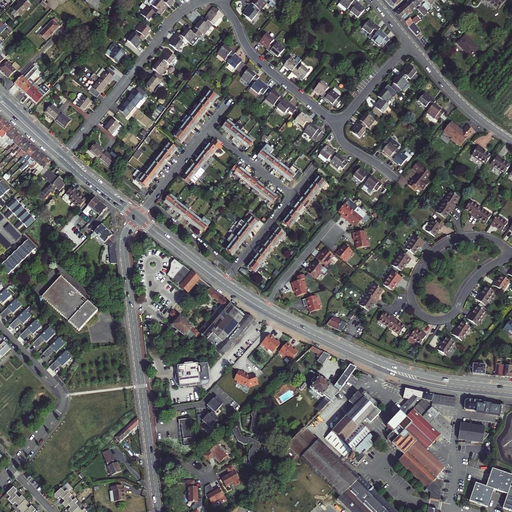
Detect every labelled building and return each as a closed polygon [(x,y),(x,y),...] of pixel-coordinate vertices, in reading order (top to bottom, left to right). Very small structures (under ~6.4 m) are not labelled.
[(13,9),(21,17),(32,5),(26,0),(23,0),(19,5),(17,4),(13,9)] [(167,6),(161,1),(160,0),(158,0),(153,7),(155,8),(152,11),(156,14),(159,17),(165,10),(164,9),(167,6)] [(172,4),(175,0),(161,0),(161,1),(167,6),(170,8),(173,5),(172,4)] [(258,9),(260,11),(269,0),(262,0),(263,0),(262,0),(255,0),(255,1),(254,0),(251,4),(258,9)] [(349,7),(354,1),(352,0),(342,0),(337,6),(345,12),(349,7)] [(354,1),(349,7),(352,9),(350,12),(358,18),(364,10),(361,7),(362,6),(355,0),(354,1)] [(405,4),(412,12),(416,8),(409,0),(405,4)] [(504,0),(485,0),(498,9),(505,0),(504,0)] [(258,9),(251,4),(245,11),(246,12),(243,15),(251,22),(258,14),(256,12),(258,9)] [(406,14),(407,16),(412,12),(405,4),(400,8),(406,14)] [(156,14),(152,11),(147,7),(145,5),(142,9),(144,11),(140,15),(148,22),(152,18),(153,18),(156,14)] [(418,10),(420,12),(425,17),(427,15),(420,7),(418,10)] [(406,14),(400,8),(396,13),(401,19),(406,14)] [(220,19),(221,20),(224,17),(215,9),(212,13),(211,11),(207,16),(208,16),(205,20),(212,26),(214,27),(220,19)] [(425,17),(420,12),(415,16),(416,17),(420,22),(425,17)] [(412,21),(407,16),(406,14),(401,19),(407,26),(416,36),(419,34),(420,35),(422,34),(420,32),(416,26),(412,21)] [(416,17),(412,21),(416,26),(420,22),(416,17)] [(205,20),(203,18),(197,25),(198,25),(195,29),(203,36),(212,26),(205,20)] [(53,20),(40,33),(39,34),(39,35),(39,36),(40,37),(41,37),(43,37),(45,40),(48,39),(52,36),(51,34),(52,33),(53,34),(60,27),(57,24),(59,22),(56,19),(54,20),(53,20)] [(223,21),(221,20),(220,19),(214,27),(216,29),(223,21)] [(372,33),(375,35),(378,31),(380,28),(374,23),(373,24),(369,21),(363,29),(370,35),(372,33)] [(5,24),(12,32),(14,31),(6,23),(5,24)] [(151,30),(143,23),(136,31),(139,33),(136,36),(142,40),(143,41),(148,35),(148,34),(151,30)] [(203,36),(195,29),(192,33),(188,30),(184,33),(180,37),(184,39),(194,48),(203,36)] [(375,35),(371,39),(379,46),(381,44),(384,46),(389,40),(383,34),(382,35),(378,31),(375,35)] [(275,40),(267,33),(263,39),(259,43),(263,46),(264,45),(268,49),(272,43),(275,40)] [(136,36),(134,34),(127,42),(136,49),(139,45),(139,44),(142,40),(136,36)] [(181,42),(184,39),(180,37),(177,34),(171,40),(172,41),(169,45),(177,52),(184,44),(181,42)] [(478,49),(466,35),(457,43),(470,57),(478,49)] [(268,49),(267,49),(274,55),(274,54),(278,57),(285,49),(278,43),(276,45),(272,43),(268,49)] [(125,53),(117,47),(113,44),(108,50),(112,53),(109,57),(117,63),(125,53)] [(235,54),(236,53),(229,47),(228,48),(224,45),(218,53),(225,59),(227,58),(230,60),(235,54)] [(167,64),(169,66),(176,58),(166,51),(163,54),(164,55),(161,59),(167,64)] [(230,60),(228,63),(235,69),(242,61),(238,58),(239,57),(235,54),(230,60)] [(297,66),(300,63),(292,56),(284,66),(288,69),(289,68),(292,71),(297,66)] [(156,73),(160,76),(167,68),(165,67),(167,64),(161,59),(160,58),(154,65),(155,66),(152,70),(156,73)] [(8,61),(0,68),(0,69),(9,78),(12,75),(11,74),(12,73),(13,74),(16,71),(12,67),(13,66),(8,61)] [(242,61),(235,69),(239,73),(246,64),(242,61)] [(292,71),(292,72),(299,78),(299,77),(303,80),(310,71),(303,65),(300,68),(297,66),(292,71)] [(402,73),(408,78),(410,80),(416,72),(407,65),(405,68),(405,69),(402,73)] [(19,89),(26,81),(29,78),(37,70),(39,68),(37,66),(30,74),(29,73),(25,76),(23,74),(13,84),(19,89)] [(97,76),(100,78),(108,85),(113,78),(112,77),(115,75),(108,69),(106,72),(103,69),(97,76)] [(260,78),(253,72),(252,73),(248,69),(241,78),(249,84),(251,82),(254,84),(257,80),(260,78)] [(40,72),(37,70),(29,78),(32,81),(40,72)] [(402,73),(401,72),(396,79),(396,80),(393,84),(402,91),(409,83),(405,81),(408,78),(402,73)] [(156,73),(154,76),(161,82),(163,79),(160,76),(156,73)] [(101,91),(102,92),(108,85),(100,78),(97,76),(95,74),(91,78),(97,83),(89,92),(96,97),(99,93),(101,91)] [(161,82),(154,76),(146,86),(155,94),(157,93),(163,86),(163,84),(161,82)] [(254,84),(251,89),(258,95),(260,92),(263,95),(269,88),(262,82),(261,84),(257,80),(254,84)] [(32,86),(26,81),(19,89),(24,94),(32,86)] [(327,90),(329,88),(321,82),(314,90),(318,94),(319,93),(322,96),(327,90)] [(46,94),(50,89),(44,84),(39,88),(46,94)] [(393,84),(390,87),(399,95),(402,91),(393,84)] [(37,91),(32,86),(24,94),(29,99),(37,91)] [(127,100),(135,106),(146,93),(139,87),(135,91),(136,92),(134,94),(133,93),(127,100)] [(35,104),(46,94),(39,88),(37,91),(29,99),(35,104)] [(322,96),(322,97),(328,103),(329,102),(336,107),(341,100),(339,98),(340,97),(332,90),(330,93),(327,90),(322,96)] [(380,99),(387,104),(393,97),(384,90),(381,93),(378,97),(380,99)] [(272,91),(266,99),(274,106),(275,103),(279,106),(283,100),(284,99),(278,94),(277,95),(272,91)] [(204,99),(212,105),(217,99),(209,92),(207,95),(204,99)] [(433,104),(437,100),(430,95),(429,96),(425,93),(419,101),(426,107),(428,105),(431,107),(433,104)] [(78,104),(76,106),(83,112),(91,102),(84,96),(84,97),(82,95),(80,95),(79,97),(79,98),(75,103),(78,104)] [(199,105),(207,111),(212,105),(204,99),(199,105)] [(383,115),(390,107),(387,104),(380,99),(377,103),(378,104),(375,108),(383,115)] [(120,110),(127,116),(135,106),(127,100),(122,107),(123,108),(120,110)] [(279,106),(277,108),(284,114),(287,111),(292,115),(297,109),(288,102),(287,103),(283,100),(279,106)] [(433,104),(431,107),(427,113),(434,119),(436,117),(439,119),(444,113),(445,112),(438,107),(437,108),(433,104)] [(61,113),(52,105),(45,112),(55,120),(61,113)] [(194,112),(202,118),(207,111),(199,105),(194,112)] [(375,108),(372,111),(380,118),(383,115),(375,108)] [(189,118),(197,124),(202,118),(194,112),(189,118)] [(61,113),(55,120),(65,128),(71,120),(61,113)] [(311,124),(313,121),(306,115),(305,116),(302,113),(295,121),(306,130),(311,124)] [(357,123),(364,129),(366,126),(368,128),(375,120),(366,113),(363,117),(362,116),(357,123)] [(444,113),(439,119),(444,123),(449,117),(444,113)] [(184,125),(192,131),(197,124),(189,118),(187,116),(182,123),(184,125)] [(112,119),(105,129),(115,137),(123,127),(112,119)] [(6,120),(0,126),(0,134),(10,124),(6,120)] [(222,128),(229,134),(235,126),(228,121),(222,128)] [(462,130),(451,121),(443,131),(451,138),(450,139),(459,147),(467,137),(469,138),(475,131),(467,125),(462,130)] [(229,134),(235,138),(242,128),(243,128),(237,123),(235,126),(229,134)] [(351,132),(360,138),(366,130),(364,129),(357,123),(354,127),(355,128),(351,132)] [(0,136),(4,140),(15,128),(10,124),(0,134),(0,136)] [(306,130),(304,132),(312,138),(314,136),(317,138),(321,133),(322,131),(315,126),(315,127),(311,124),(306,130)] [(179,131),(187,137),(192,131),(184,125),(179,131)] [(123,127),(115,137),(118,139),(126,130),(123,127)] [(0,143),(3,146),(18,131),(15,128),(4,140),(0,143)] [(242,128),(235,138),(241,143),(246,137),(249,133),(242,128)] [(11,147),(23,135),(18,131),(3,146),(3,147),(6,149),(9,145),(11,147)] [(187,137),(179,131),(174,137),(182,144),(187,137)] [(14,149),(15,151),(27,139),(23,135),(11,147),(4,155),(6,157),(14,149)] [(253,142),(246,137),(241,143),(248,148),(253,142)] [(17,153),(19,154),(31,142),(27,139),(15,151),(13,154),(15,155),(17,153)] [(386,155),(392,161),(399,153),(400,151),(397,149),(400,145),(393,139),(390,142),(382,151),(386,155)] [(221,147),(213,141),(210,145),(209,144),(204,150),(212,156),(215,151),(217,152),(221,147)] [(19,154),(17,156),(19,158),(21,156),(22,157),(26,153),(27,154),(35,146),(31,142),(19,154)] [(169,143),(164,150),(172,156),(177,149),(169,143)] [(99,159),(105,151),(95,144),(89,151),(99,159)] [(22,160),(26,164),(39,150),(35,146),(27,154),(22,160)] [(336,156),(338,154),(331,148),(331,149),(327,146),(319,155),(319,156),(318,158),(325,164),(328,159),(332,162),(336,156)] [(472,155),(486,164),(492,156),(484,151),(485,149),(479,146),(472,155)] [(264,161),(269,154),(272,152),(265,147),(258,156),(264,161)] [(39,150),(26,164),(21,169),(23,172),(30,164),(33,166),(44,154),(39,150)] [(138,160),(142,154),(138,150),(133,156),(138,160)] [(159,156),(167,163),(172,156),(164,150),(159,156)] [(212,156),(204,150),(199,157),(206,162),(212,156)] [(105,151),(99,159),(109,166),(111,163),(114,165),(117,161),(105,151)] [(399,153),(392,161),(397,165),(398,164),(401,166),(406,159),(408,161),(413,156),(407,151),(404,154),(400,151),(399,153)] [(35,168),(37,170),(48,158),(44,154),(33,166),(30,168),(33,170),(35,168)] [(271,166),(276,160),(269,154),(264,161),(271,166)] [(151,161),(154,163),(162,169),(167,163),(159,156),(158,158),(155,156),(151,161)] [(336,156),(332,162),(330,164),(338,170),(340,168),(343,171),(348,164),(341,158),(341,159),(336,156)] [(492,166),(505,174),(511,166),(503,161),(503,159),(498,156),(492,166)] [(206,162),(199,157),(195,163),(202,169),(206,162)] [(48,158),(37,170),(30,177),(32,180),(43,168),(45,170),(49,166),(52,162),(48,158)] [(276,160),(271,166),(277,171),(282,165),(276,160)] [(421,186),(425,189),(430,182),(427,179),(432,173),(430,172),(431,170),(418,160),(413,168),(418,172),(416,174),(417,175),(414,179),(413,178),(409,184),(415,188),(417,185),(420,188),(421,186)] [(154,163),(149,169),(157,175),(162,169),(154,163)] [(202,169),(195,163),(189,170),(198,176),(200,178),(205,172),(202,169)] [(240,179),(246,172),(239,167),(238,167),(235,165),(231,170),(234,173),(233,174),(240,179)] [(289,170),(282,165),(277,171),(284,176),(289,170)] [(49,166),(45,170),(40,175),(43,178),(44,177),(50,170),(52,168),(49,166)] [(289,170),(284,176),(290,181),(293,178),(297,181),(303,174),(292,166),(289,170)] [(149,169),(144,175),(152,182),(157,175),(149,169)] [(370,177),(371,177),(364,171),(363,172),(359,169),(353,176),(361,183),(363,181),(366,183),(370,177)] [(50,170),(44,177),(47,180),(53,174),(50,170)] [(198,176),(189,170),(182,179),(189,185),(190,186),(193,183),(195,185),(200,178),(198,176)] [(240,179),(247,184),(252,177),(246,172),(240,179)] [(144,175),(141,173),(138,178),(136,181),(145,188),(146,187),(147,188),(152,182),(144,175)] [(63,179),(61,178),(59,180),(58,179),(59,178),(57,177),(53,174),(47,180),(53,185),(49,190),(48,189),(44,193),(48,197),(52,193),(53,194),(57,189),(61,192),(66,186),(64,184),(63,179)] [(252,177),(247,184),(253,189),(258,182),(252,177)] [(338,186),(340,183),(333,177),(330,180),(338,186)] [(374,180),(370,177),(366,183),(364,185),(372,191),(373,189),(376,192),(382,185),(375,179),(374,180)] [(326,184),(318,178),(313,184),(320,189),(321,190),(326,184)] [(0,203),(4,208),(6,205),(1,199),(3,198),(5,196),(10,201),(12,200),(6,194),(8,192),(11,190),(2,182),(0,184),(0,203)] [(265,187),(258,182),(253,189),(252,191),(258,196),(265,187)] [(313,184),(308,190),(315,196),(320,189),(313,184)] [(265,187),(258,196),(257,196),(264,202),(266,199),(271,192),(265,187)] [(70,201),(80,209),(87,202),(77,193),(78,192),(73,188),(64,198),(69,202),(70,201)] [(315,196),(308,190),(303,197),(310,202),(315,196)] [(278,197),(271,192),(266,199),(272,204),(278,197)] [(456,205),(455,204),(459,197),(451,192),(444,201),(454,208),(456,205)] [(176,201),(176,200),(169,195),(164,202),(171,207),(176,201)] [(312,204),(310,202),(303,197),(298,203),(304,209),(307,206),(309,207),(312,204)] [(21,222),(17,226),(20,229),(24,225),(26,227),(28,229),(36,221),(15,199),(7,207),(9,209),(11,211),(7,215),(9,218),(13,214),(15,216),(19,220),(21,222)] [(94,202),(84,213),(88,217),(90,215),(94,219),(92,221),(95,224),(90,229),(95,234),(103,226),(101,223),(104,219),(102,217),(106,213),(109,209),(96,199),(94,202)] [(176,201),(171,207),(177,212),(182,206),(176,201)] [(454,208),(444,201),(437,212),(445,217),(450,210),(452,211),(454,208)] [(471,216),(475,218),(482,208),(471,201),(465,209),(472,214),(471,216)] [(298,203),(293,210),(299,215),(304,209),(298,203)] [(353,212),(344,204),(337,213),(341,215),(340,216),(345,221),(353,212)] [(182,206),(177,212),(183,217),(188,211),(182,206)] [(492,215),(482,208),(475,218),(478,220),(479,219),(486,223),(492,215)] [(288,216),(294,221),(299,215),(293,210),(288,216)] [(195,216),(188,211),(183,217),(190,222),(195,216)] [(250,220),(246,225),(252,230),(258,223),(253,219),(255,216),(254,215),(249,211),(245,216),(250,220)] [(362,219),(353,212),(345,221),(351,226),(352,225),(355,227),(362,219)] [(201,221),(195,216),(190,222),(196,227),(201,221)] [(288,216),(283,222),(290,228),(295,222),(294,221),(288,216)] [(507,223),(497,216),(490,225),(494,228),(495,226),(502,231),(507,223)] [(203,218),(201,221),(196,227),(203,233),(210,223),(203,218)] [(436,223),(433,221),(431,224),(429,222),(428,222),(426,225),(425,225),(423,228),(423,229),(434,237),(439,230),(440,230),(444,224),(438,220),(436,223)] [(22,236),(10,224),(5,229),(17,241),(22,236)] [(241,231),(248,236),(252,230),(246,225),(241,231)] [(114,237),(103,226),(95,234),(97,236),(105,244),(112,250),(111,250),(112,265),(118,265),(117,251),(116,244),(111,239),(114,237)] [(280,240),(280,241),(286,234),(278,228),(273,235),(280,240)] [(241,231),(236,237),(242,242),(248,236),(241,231)] [(366,231),(353,233),(354,240),(356,240),(358,248),(370,246),(369,240),(367,241),(366,231)] [(0,241),(8,250),(12,245),(1,233),(0,233),(0,241)] [(231,244),(237,249),(242,242),(236,237),(232,234),(227,241),(228,242),(231,244)] [(273,235),(268,242),(274,247),(280,240),(273,235)] [(8,259),(4,255),(1,258),(5,262),(3,264),(1,266),(9,274),(36,249),(24,236),(22,238),(26,241),(25,243),(21,246),(18,249),(14,245),(11,248),(16,252),(14,253),(10,257),(8,259)] [(97,236),(95,238),(103,246),(105,244),(97,236)] [(415,236),(406,249),(414,255),(419,247),(421,248),(425,243),(415,236)] [(263,248),(269,253),(274,247),(268,242),(263,248)] [(233,254),(237,249),(231,244),(226,250),(232,255),(233,254)] [(339,249),(336,253),(344,261),(346,259),(347,260),(351,256),(350,254),(353,251),(345,244),(340,250),(339,249)] [(258,254),(264,260),(269,253),(263,248),(258,254)] [(320,254),(317,258),(325,265),(327,264),(328,265),(332,260),(331,259),(334,255),(326,248),(321,254),(320,254)] [(401,252),(392,265),(401,272),(406,264),(407,265),(411,259),(401,252)] [(253,261),(260,267),(262,268),(267,262),(264,260),(258,254),(253,261)] [(211,288),(174,259),(171,263),(171,266),(170,270),(168,274),(189,293),(196,284),(198,285),(199,289),(201,292),(204,293),(207,293),(211,288)] [(311,265),(306,271),(315,279),(316,277),(317,278),(322,272),(325,275),(329,270),(324,266),(324,267),(316,260),(311,266),(311,265)] [(260,267),(253,261),(247,267),(255,273),(260,267)] [(393,271),(383,285),(391,291),(397,283),(398,284),(402,278),(393,271)] [(298,281),(291,283),(293,291),(295,290),(297,297),(306,293),(305,289),(307,288),(304,281),(303,281),(303,279),(305,279),(303,275),(297,277),(298,281)] [(510,281),(502,276),(497,283),(496,282),(494,285),(503,291),(510,281)] [(80,332),(99,311),(62,277),(43,298),(80,332)] [(377,302),(380,298),(378,297),(383,291),(374,285),(367,295),(377,302)] [(486,306),(495,292),(487,287),(481,294),(480,293),(476,299),(486,306)] [(211,288),(207,293),(209,295),(211,297),(216,292),(211,288)] [(0,301),(1,301),(3,303),(11,296),(6,290),(0,295),(0,301)] [(216,292),(211,297),(217,301),(223,306),(218,311),(199,333),(200,333),(199,334),(207,340),(213,332),(218,326),(228,335),(243,318),(233,309),(235,307),(216,292)] [(377,302),(367,295),(360,305),(369,311),(373,305),(374,306),(377,302)] [(316,296),(302,300),(304,306),(307,306),(307,307),(308,306),(310,313),(320,309),(318,305),(320,304),(318,297),(317,297),(316,296)] [(0,315),(3,318),(11,312),(13,314),(21,306),(16,300),(0,315)] [(486,311),(478,306),(473,313),(471,312),(467,318),(477,325),(486,311)] [(243,318),(228,335),(218,326),(207,340),(225,355),(255,319),(246,314),(245,315),(235,307),(233,309),(243,318)] [(10,326),(13,329),(21,322),(23,324),(31,317),(26,311),(10,326)] [(173,311),(170,315),(177,321),(172,326),(189,341),(194,335),(196,337),(199,334),(200,333),(199,333),(173,311)] [(392,316),(391,317),(384,312),(379,320),(389,328),(396,318),(392,316)] [(338,315),(336,314),(335,315),(330,320),(327,324),(341,331),(347,324),(336,318),(338,315)] [(396,318),(389,328),(399,334),(405,327),(398,322),(399,320),(396,318)] [(20,336),(23,339),(31,333),(33,335),(41,327),(35,321),(20,336),(20,337),(20,336)] [(471,327),(463,321),(457,329),(456,328),(452,334),(462,340),(471,327)] [(34,343),(37,346),(44,340),(46,342),(55,334),(49,328),(33,343),(33,344),(34,343)] [(415,329),(410,337),(420,344),(427,334),(424,332),(422,333),(415,329)] [(276,339),(270,334),(262,344),(269,350),(270,349),(274,353),(282,344),(278,341),(277,342),(275,340),(276,339)] [(456,342),(448,336),(442,344),(441,343),(437,349),(446,356),(456,342)] [(44,354),(47,357),(54,350),(56,352),(64,345),(59,339),(43,354),(44,354)] [(2,340),(0,342),(0,356),(1,358),(11,350),(2,340)] [(293,347),(288,343),(279,352),(286,359),(287,358),(291,361),(299,352),(295,349),(295,350),(292,348),(293,347)] [(322,356),(324,353),(312,347),(310,350),(322,356)] [(50,367),(53,371),(60,364),(63,366),(71,358),(65,352),(49,368),(50,367)] [(324,353),(322,356),(317,361),(323,366),(331,356),(324,353)] [(472,373),(485,375),(486,365),(473,364),(474,362),(473,361),(469,368),(471,372),(472,372),(472,373)] [(208,362),(178,367),(179,376),(181,387),(201,383),(201,381),(210,379),(211,379),(208,362)] [(495,375),(511,377),(511,370),(511,371),(511,367),(511,366),(500,366),(500,364),(495,363),(495,375)] [(339,392),(357,368),(350,365),(334,388),(339,392)] [(260,384),(256,374),(251,376),(248,375),(249,374),(243,371),(242,372),(240,371),(236,380),(239,382),(239,383),(244,386),(245,384),(251,387),(251,388),(260,384)] [(201,381),(201,383),(181,387),(179,376),(177,376),(177,379),(177,381),(177,383),(178,386),(179,388),(209,384),(210,383),(210,382),(210,379),(201,381)] [(339,392),(334,388),(319,376),(309,389),(309,391),(311,393),(313,392),(313,391),(322,398),(324,396),(326,397),(317,409),(320,411),(330,401),(335,397),(338,393),(339,392)] [(400,413),(406,419),(414,410),(423,400),(452,428),(456,399),(445,397),(438,396),(424,393),(405,389),(403,399),(409,400),(401,408),(398,411),(400,413)] [(346,459),(348,457),(353,451),(357,455),(354,459),(359,464),(367,455),(364,453),(365,452),(367,450),(368,451),(377,442),(368,434),(370,432),(362,424),(366,420),(370,423),(380,413),(376,409),(379,405),(365,392),(361,396),(358,393),(349,402),(350,402),(344,408),(351,414),(326,440),(346,459)] [(224,403),(217,397),(207,408),(212,413),(203,424),(209,430),(219,419),(214,414),(224,403)] [(423,400),(414,410),(440,435),(449,443),(450,439),(452,428),(423,400)] [(486,402),(466,400),(465,401),(464,408),(466,411),(480,412),(480,413),(504,415),(505,406),(500,406),(486,403),(486,402)] [(440,435),(414,410),(406,419),(411,424),(433,444),(439,437),(440,435)] [(408,451),(416,443),(404,432),(411,424),(406,419),(400,413),(398,411),(396,413),(398,414),(386,427),(389,429),(386,431),(390,435),(387,438),(387,440),(388,441),(394,447),(399,451),(403,456),(408,451)] [(258,413),(251,414),(253,418),(251,430),(253,434),(266,441),(265,449),(270,460),(277,459),(272,448),(273,440),(271,436),(264,432),(260,433),(258,429),(260,417),(258,413)] [(134,431),(139,427),(138,418),(129,426),(134,431)] [(192,419),(180,421),(180,426),(182,425),(185,447),(196,446),(192,419)] [(433,444),(411,424),(404,432),(416,443),(425,452),(432,445),(433,444)] [(482,427),(461,424),(458,440),(473,443),(473,445),(479,443),(483,444),(483,441),(485,440),(487,438),(489,436),(489,433),(484,432),(485,427),(482,427)] [(127,438),(134,431),(129,426),(122,433),(127,438)] [(243,437),(237,426),(232,431),(238,442),(245,446),(254,444),(253,448),(250,451),(249,460),(252,467),(259,466),(255,458),(256,454),(259,452),(260,443),(251,438),(247,439),(243,437)] [(318,439),(304,428),(287,446),(290,449),(298,456),(300,459),(318,439)] [(122,433),(115,439),(120,444),(127,438),(122,433)] [(318,439),(300,459),(332,489),(340,496),(336,500),(348,511),(397,511),(391,505),(362,477),(360,478),(319,439),(318,439)] [(199,451),(204,456),(209,452),(210,451),(212,453),(211,454),(215,458),(222,452),(219,448),(220,447),(213,440),(205,447),(204,446),(199,451)] [(416,443),(408,451),(436,478),(439,474),(443,470),(443,469),(425,452),(416,443)] [(298,456),(290,449),(283,456),(291,463),(298,456)] [(398,462),(427,489),(432,482),(436,478),(408,451),(403,456),(398,462)] [(114,462),(111,456),(103,459),(107,465),(108,465),(109,468),(108,468),(112,477),(120,473),(116,464),(114,465),(112,462),(114,462)] [(232,465),(226,468),(229,474),(221,479),(226,487),(230,485),(230,484),(234,482),(236,486),(239,484),(241,483),(237,476),(238,475),(232,465)] [(511,481),(511,476),(492,470),(485,489),(475,485),(470,501),(469,503),(471,504),(487,509),(493,491),(507,496),(503,510),(511,511),(511,488),(510,488),(511,484),(511,481)] [(195,487),(194,480),(187,480),(187,491),(189,492),(189,502),(197,502),(197,509),(202,506),(202,500),(198,500),(197,487),(195,487)] [(432,482),(427,489),(425,491),(430,496),(430,499),(440,501),(441,496),(440,492),(440,491),(441,490),(436,486),(432,482)] [(67,490),(69,493),(73,490),(67,483),(64,486),(68,490),(67,490)] [(214,491),(210,484),(205,487),(205,494),(207,494),(207,495),(212,504),(215,502),(216,501),(219,499),(221,503),(226,500),(220,489),(214,492),(213,491),(214,491)] [(68,490),(64,486),(54,495),(58,499),(60,497),(63,499),(69,493),(67,490),(68,490)] [(128,501),(126,492),(125,490),(124,490),(123,486),(112,488),(113,493),(115,492),(117,503),(128,501)] [(8,500),(10,503),(17,496),(15,494),(17,491),(14,488),(4,497),(7,501),(8,500)] [(69,493),(63,499),(65,502),(62,504),(66,508),(68,506),(75,499),(76,498),(73,495),(72,496),(69,493)] [(12,506),(15,509),(25,500),(22,496),(19,498),(17,496),(10,503),(13,505),(12,506)] [(75,499),(68,506),(71,508),(68,510),(69,511),(73,511),(82,505),(79,501),(78,502),(75,499)] [(25,511),(29,509),(27,506),(29,504),(25,500),(15,509),(17,511),(25,511)]
